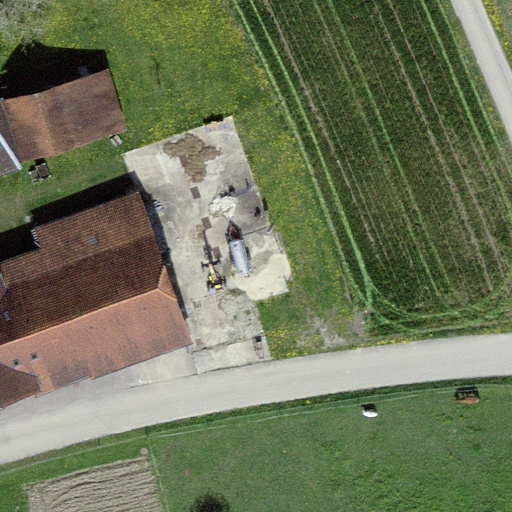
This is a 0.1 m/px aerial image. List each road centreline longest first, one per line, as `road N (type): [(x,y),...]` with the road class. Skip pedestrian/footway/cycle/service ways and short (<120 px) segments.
road 1 (unclassified): [(0,447),(189,382),(385,359),(511,356)]
road 2 (unclassified): [(511,111),(463,0)]
